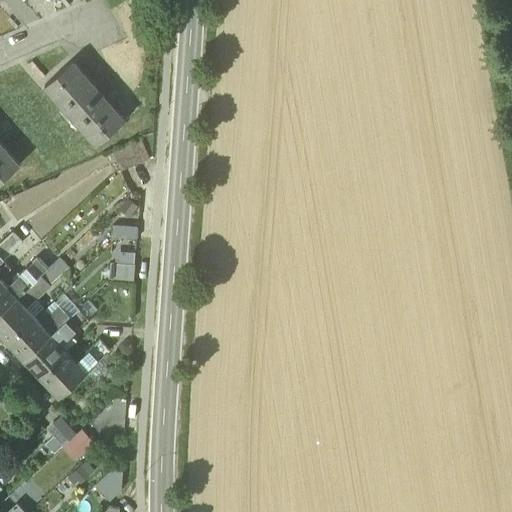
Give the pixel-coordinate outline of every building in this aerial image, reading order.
[(45,85),(98,145),(125,120),(73,61),(45,85)] [(113,151),(121,170),(149,158),(141,139),(113,151)] [(0,182),(20,165),(0,142),(0,182)] [(137,238),(138,225),(116,224),(115,236),(137,238)] [(6,237),(0,242),(0,261),(16,247),(6,237)] [(135,267),(136,255),(116,254),(115,265),(135,267)] [(41,274),(50,284),(69,267),(60,257),(46,270),(41,274)] [(7,264),(0,270),(0,278),(11,268),(7,264)] [(30,267),(8,287),(17,297),(41,274),(32,265),(30,267)] [(134,282),(135,267),(115,265),(112,265),(111,281),(134,282)] [(41,274),(17,297),(26,307),(50,284),(41,274)] [(0,312),(17,297),(8,287),(0,278),(0,312)] [(34,315),(26,307),(17,297),(0,312),(0,330),(8,339),(34,315)] [(50,316),(59,326),(70,316),(61,306),(50,316)] [(25,357),(51,333),(42,324),(34,315),(8,339),(25,357)] [(50,316),(42,324),(51,333),(59,326),(50,316)] [(79,326),(70,316),(59,326),(69,336),(79,326)] [(59,326),(51,333),(59,342),(64,337),(65,339),(69,336),(59,326)] [(68,352),(59,342),(51,333),(25,357),(42,376),(68,352)] [(88,351),(97,361),(110,349),(101,339),(88,351)] [(88,351),(77,361),(86,371),(97,361),(88,351)] [(59,395),(86,371),(77,361),(68,352),(42,376),(59,395)] [(19,419),(29,409),(11,390),(1,400),(19,419)] [(78,432),(61,414),(47,427),(63,445),(78,432)] [(66,478),(76,487),(94,468),(84,458),(66,478)] [(96,484),(110,500),(121,490),(122,471),(111,470),(96,484)]
